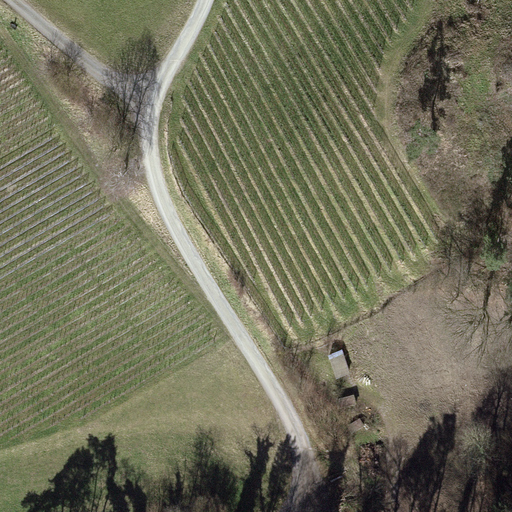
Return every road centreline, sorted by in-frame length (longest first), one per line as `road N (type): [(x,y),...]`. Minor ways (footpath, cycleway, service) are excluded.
road 1 (track): [(204,0),(147,102),(160,191),(284,403),(313,511)]
road 2 (track): [(384,511),(396,444),(380,396)]
